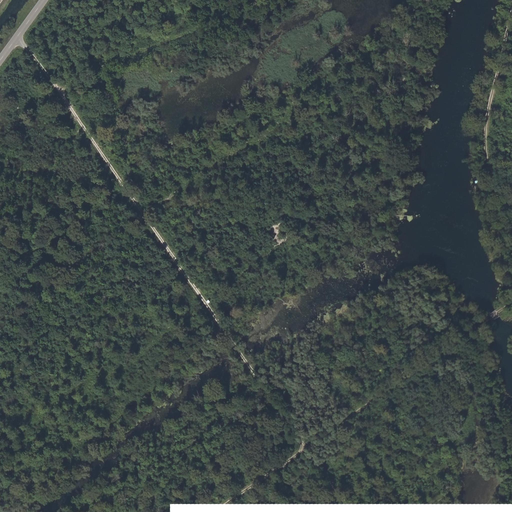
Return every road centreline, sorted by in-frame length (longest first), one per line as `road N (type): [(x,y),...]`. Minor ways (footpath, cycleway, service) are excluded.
road 1 (track): [(356,511),(19,35)]
road 2 (track): [(217,511),(477,327)]
road 3 (track): [(511,32),(486,136),(496,184),(511,204)]
